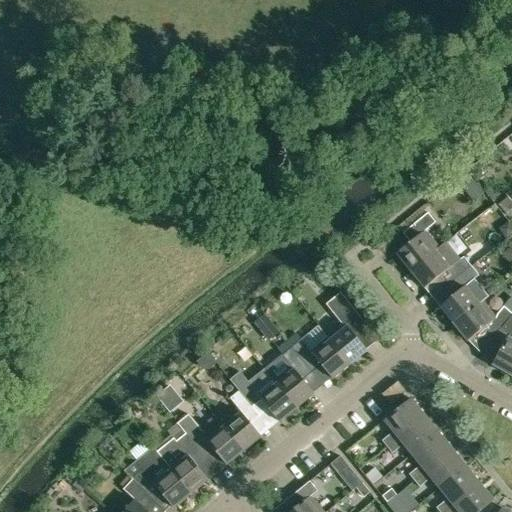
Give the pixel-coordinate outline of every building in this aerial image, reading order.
[(479,167),(470,174),(477,182),(482,178),(482,171),(481,170),(479,167)] [(483,193),(475,184),(465,192),(473,201),(483,193)] [(511,201),(508,196),(499,204),(510,217),(511,216),(511,201)] [(411,272),(439,249),(426,232),(436,223),(428,213),(403,234),(410,243),(396,254),(411,272)] [(499,230),(506,239),(511,234),(511,227),(509,223),(499,230)] [(453,266),(439,249),(411,272),(425,289),(439,277),(447,286),(472,266),(464,257),(453,266)] [(440,307),(454,325),(482,302),(468,284),(479,275),(472,266),(447,286),(454,295),(440,307)] [(357,339),(370,329),(341,293),(334,298),(334,299),(341,293),(348,302),(335,313),(343,324),(327,337),(350,365),(367,351),(357,339)] [(496,319),(482,302),(454,325),(467,342),(482,329),(492,339),(511,316),(511,313),(507,309),(496,319)] [(511,376),(511,316),(492,339),(502,349),(493,365),(511,376)] [(301,340),(292,348),(312,372),(321,365),(333,379),(350,365),(327,337),(310,351),(307,348),(308,348),(301,340)] [(297,408),(314,394),(303,380),(312,372),(292,348),(282,355),(289,363),(291,366),(274,380),(297,408)] [(239,391),(259,416),(263,420),(272,413),(279,422),(297,408),(274,380),(265,369),(249,382),(240,372),(230,380),(239,391)] [(382,394),(390,405),(406,392),(398,382),(382,394)] [(236,406),(238,409),(221,423),(244,451),(261,437),(250,423),(259,416),(239,391),(229,399),(236,406)] [(387,447),(425,416),(411,399),(384,421),(393,432),(382,441),(387,447)] [(177,423),(186,434),(205,457),(214,450),(226,465),(244,451),(221,423),(216,417),(199,430),(187,416),(177,423)] [(439,433),(425,416),(387,447),(392,454),(403,445),(412,455),(439,433)] [(154,449),(168,466),(191,494),(208,480),(196,465),(205,457),(186,434),(177,423),(173,428),(173,434),(154,449)] [(453,450),(439,433),(412,455),(420,465),(409,475),(414,481),(453,450)] [(131,478),(132,480),(154,500),(162,494),(173,508),(191,494),(168,466),(154,449),(153,448),(134,463),(124,471),(131,478)] [(431,478),(439,489),(466,466),(453,450),(414,481),(420,487),(431,478)] [(342,456),(333,464),(341,473),(350,465),(342,456)] [(444,511),(480,483),(466,466),(439,489),(447,499),(436,508),(439,511),(444,511)] [(365,477),(373,486),(383,478),(375,469),(365,477)] [(148,511),(145,510),(154,500),(132,480),(123,490),(136,501),(125,511),(148,511)] [(291,511),(323,511),(311,497),(318,491),(310,482),(285,502),(292,511),(291,511)] [(362,483),(356,488),(363,497),(370,492),(362,483)] [(457,511),(458,511),(479,511),(494,500),(480,483),(444,511),(457,511)] [(381,497),(386,503),(396,495),(391,490),(381,497)]
